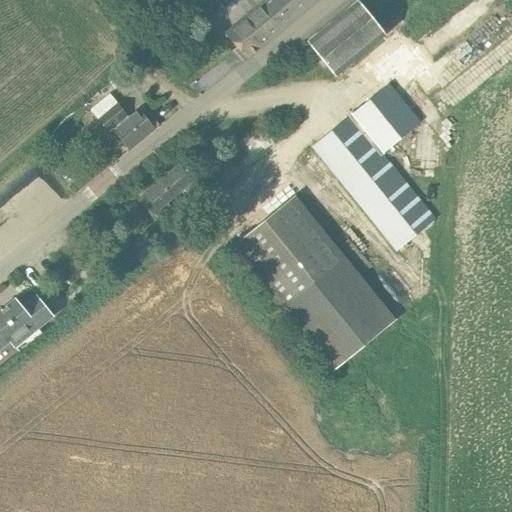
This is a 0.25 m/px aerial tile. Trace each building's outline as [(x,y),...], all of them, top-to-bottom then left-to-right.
[(225,34),(234,43),(246,59),(317,0),(249,0),(247,2),(253,10),(225,34)] [(385,36),(365,11),(357,2),(307,42),(335,76),(385,36)] [(419,122),(401,100),(388,84),(312,147),(396,251),(434,220),(381,154),(419,122)] [(111,129),(123,144),(129,150),(158,125),(146,111),(141,115),(139,111),(129,119),(117,104),(98,119),(108,132),(111,129)] [(57,170),(67,182),(76,176),(71,170),(77,165),(70,157),(57,170)] [(179,164),(138,200),(140,202),(151,215),(152,216),(159,224),(175,211),(170,205),(183,194),(192,204),(212,188),(210,186),(197,170),(190,176),(179,164)] [(396,320),(346,259),(295,197),(231,248),(284,313),(333,371),(396,320)] [(14,298),(0,309),(0,349),(9,342),(14,349),(53,316),(36,295),(35,294),(21,306),(14,298)]
